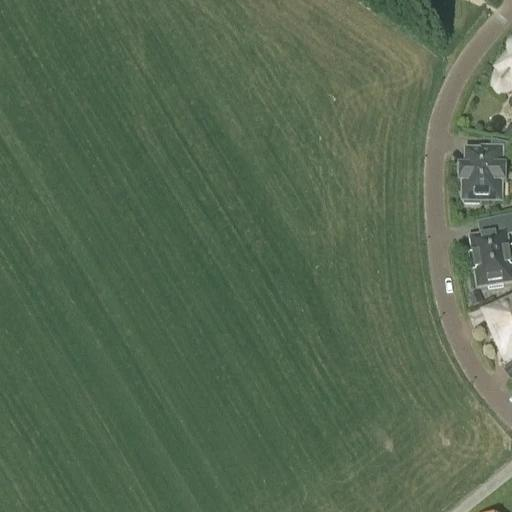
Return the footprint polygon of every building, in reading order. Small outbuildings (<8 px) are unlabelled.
[(511,46),(508,50),(509,56),(495,72),(497,74),(492,79),(494,80),(493,85),(495,90),(499,93),(503,94),(508,92),(509,93),(511,89),(511,46)] [(511,131),(508,130),(503,139),(511,142),(511,131)] [(510,148),(492,144),(490,155),(467,155),(466,169),(459,169),(459,185),(464,185),(463,206),(479,206),(479,202),(499,203),(499,185),(504,185),(504,170),(500,170),(500,158),(510,158),(510,148)] [(480,229),(482,240),(471,241),(473,257),(470,257),(473,275),(475,274),(478,290),(487,288),(487,291),(503,288),(502,286),(511,285),(505,238),(511,236),(511,219),(493,223),(494,227),(480,229)] [(469,300),(473,309),(483,305),(479,296),(469,300)] [(511,302),(495,310),(505,330),(492,336),(505,364),(511,360),(511,302)]
